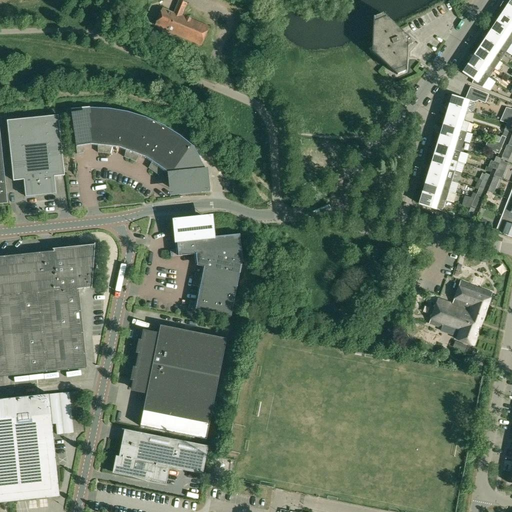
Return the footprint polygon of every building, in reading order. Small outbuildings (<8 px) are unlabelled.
[(182,15),(186,4),(179,0),(174,14),(162,9),(155,25),(169,31),(168,32),(201,46),(209,27),(182,15)] [(511,7),(509,5),(503,14),(511,19),(511,7)] [(376,56),(386,65),(396,75),(406,71),(407,47),(412,41),(410,39),(382,13),(378,15),(373,17),(371,48),(371,52),(376,56)] [(511,19),(503,14),(497,22),(511,32),(511,19)] [(511,32),(497,22),(492,31),(511,44),(511,42),(511,32)] [(492,31),(486,39),(505,52),(511,44),(492,31)] [(486,39),(480,48),(500,61),(505,52),(486,39)] [(480,48),(475,56),(494,69),(500,61),(480,48)] [(475,56),(469,65),(488,78),(494,69),(475,56)] [(497,68),(501,71),(506,64),(502,61),(497,68)] [(463,74),(473,80),(472,83),(482,88),(488,78),(469,65),(463,74)] [(478,100),(484,103),(488,95),(481,91),(478,100)] [(458,97),(453,96),(450,106),(466,111),(471,113),(471,111),(473,111),(475,104),(473,104),(474,102),(458,98),(458,97)] [(450,106),(447,116),(464,121),(466,111),(450,106)] [(77,154),(84,153),(84,152),(83,152),(83,146),(90,144),(90,109),(70,110),(77,154)] [(98,152),(98,153),(104,153),(109,109),(90,109),(90,144),(97,145),(98,152)] [(110,153),(112,147),(119,147),(127,112),(109,109),(104,153),(110,154),(110,153)] [(507,124),(511,126),(511,123),(511,111),(510,115),(506,113),(503,120),(508,122),(507,124)] [(124,157),(130,160),(146,118),(127,112),(119,147),(126,150),(124,157)] [(56,194),(54,177),(65,176),(58,115),(32,118),(41,196),(56,194)] [(447,116),(444,126),(467,133),(469,123),(464,121),(447,116)] [(32,118),(7,121),(13,181),(24,180),(25,197),(41,196),(32,118)] [(136,161),(139,155),(146,158),(163,125),(146,118),(130,160),(136,162),(136,161)] [(511,126),(507,124),(503,133),(507,135),(511,126)] [(149,168),(148,168),(153,172),(179,135),(163,125),(146,158),(152,162),(149,168)] [(444,126),(441,135),(464,142),(467,133),(444,126)] [(503,133),(499,143),(503,145),(507,135),(503,133)] [(153,172),(159,176),(159,175),(164,170),(169,174),(194,147),(179,135),(153,172)] [(441,135),(438,145),(461,152),(464,142),(441,135)] [(503,145),(499,143),(494,141),(492,147),(496,148),(496,150),(500,152),(503,145)] [(438,145),(435,155),(458,162),(461,152),(438,145)] [(179,195),(201,192),(200,186),(207,185),(206,170),(205,170),(194,147),(169,174),(171,189),(178,188),(179,195)] [(465,173),(471,154),(463,152),(458,171),(465,173)] [(435,155),(432,165),(455,172),(458,162),(435,155)] [(495,163),(499,165),(501,159),(496,156),(494,162),(491,161),(490,162),(495,163)] [(499,165),(495,163),(490,162),(488,168),(492,170),(492,168),(497,170),(499,165)] [(432,165),(429,175),(452,182),(455,172),(432,165)] [(478,179),(482,180),(486,182),(490,175),(485,173),(485,175),(482,173),(481,174),(478,173),(476,177),(478,178),(478,179)] [(429,175),(426,184),(449,191),(452,182),(429,175)] [(482,180),(478,179),(474,188),(478,190),(482,192),(486,182),(482,180)] [(449,191),(426,184),(423,194),(446,201),(449,191)] [(490,185),(488,191),(494,193),(496,188),(490,185)] [(478,190),(474,188),(470,198),(474,199),(478,201),(482,192),(478,190)] [(449,201),(456,204),(460,194),(452,191),(449,201)] [(420,203),(436,210),(441,212),(442,209),(444,208),(446,201),(423,194),(420,203)] [(474,199),(470,198),(468,203),(476,207),(478,201),(474,199)] [(511,201),(508,200),(502,215),(511,219),(511,201)] [(495,231),(511,237),(511,219),(502,215),(495,231)] [(204,217),(181,219),(182,226),(175,227),(176,241),(213,237),(211,223),(204,223),(204,217)] [(476,225),(484,228),(487,220),(479,218),(476,225)] [(170,250),(171,257),(195,254),(241,249),(240,234),(213,237),(176,241),(176,242),(177,242),(177,248),(171,250),(170,250)] [(54,252),(0,257),(0,377),(86,369),(78,289),(91,288),(91,289),(92,289),(95,244),(94,244),(94,245),(77,247),(77,245),(70,246),(70,248),(52,249),(52,250),(54,250),(54,252)] [(196,265),(196,266),(204,267),(239,274),(242,260),(241,249),(195,254),(196,254),(197,265),(196,265)] [(290,250),(286,256),(290,259),(294,253),(290,250)] [(196,273),(195,273),(194,279),(237,288),(239,274),(204,267),(202,274),(196,273)] [(193,286),(200,288),(198,295),(234,302),(237,288),(194,279),(192,286),(193,286)] [(492,293),(460,281),(452,304),(438,299),(429,324),(458,335),(456,340),(473,346),(492,293)] [(190,301),(189,301),(188,308),(231,317),(234,302),(198,295),(197,302),(190,301)] [(144,332),(138,361),(219,377),(226,339),(160,326),(158,335),(144,332)] [(138,361),(132,389),(147,392),(143,411),(209,424),(219,377),(138,361)] [(73,393),(52,394),(54,425),(59,424),(59,434),(76,434),(73,393)] [(0,511),(0,503),(60,497),(49,395),(0,399),(0,511)] [(169,468),(202,475),(208,447),(141,433),(124,430),(122,440),(119,457),(116,456),(112,473),(132,477),(149,482),(149,478),(166,482),(169,468)]
